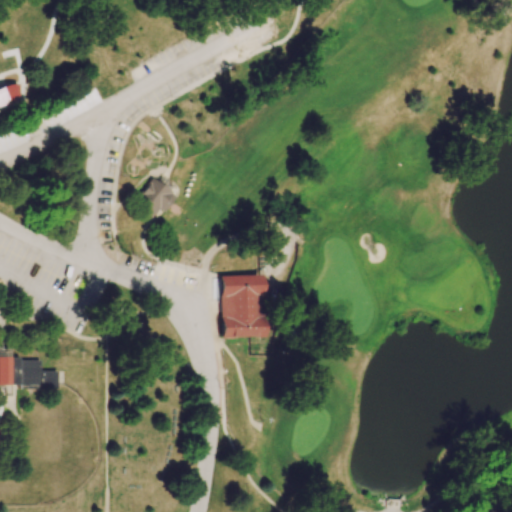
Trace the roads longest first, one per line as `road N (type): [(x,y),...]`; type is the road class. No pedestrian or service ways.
road 1 (residential): [(197,511),(210,396),(195,337),(156,292),(88,262)]
road 2 (track): [(352,511),(288,511),(256,488),(223,429),(215,342)]
road 3 (track): [(287,242),(280,226),(254,227),(213,249),(204,270),(147,251),(145,231),(158,211)]
road 4 (track): [(225,350),(263,338),(287,242)]
